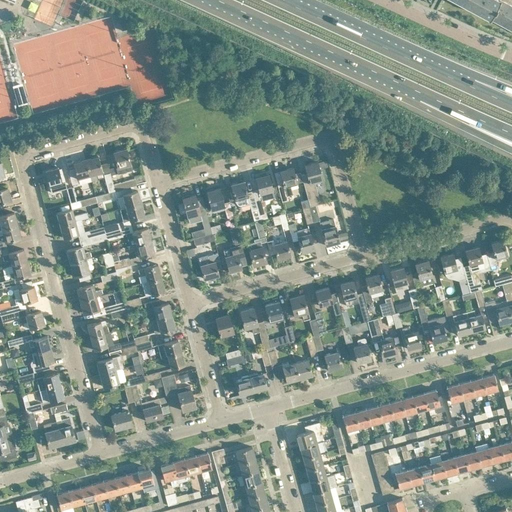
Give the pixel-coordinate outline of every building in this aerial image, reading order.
[(456,0),(511,30),(511,5),(502,0),(456,0)] [(116,168),(117,171),(117,173),(132,169),(126,148),(113,152),(118,167),(116,168)] [(99,156),(86,159),(92,181),(104,177),(104,174),(99,156)] [(92,181),(86,159),(73,163),(75,169),(79,182),(81,183),(92,181)] [(315,196),(315,182),(322,180),(317,161),(304,164),(306,173),(301,174),(310,206),(315,205),(320,203),(318,195),(315,196)] [(58,167),(45,170),(49,186),(65,182),(61,168),(58,169),(58,167)] [(293,168),(280,171),(283,183),(277,184),(282,202),(289,200),(288,196),(293,195),(290,185),(297,183),(294,174),(294,173),(293,168)] [(75,169),(68,171),(72,184),(79,182),(75,169)] [(300,172),(294,173),(294,174),(297,183),(303,182),(300,172)] [(113,184),(110,174),(110,173),(104,174),(104,177),(108,192),(110,192),(115,190),(113,184)] [(258,189),(253,191),(258,208),(266,206),(264,200),(269,199),(267,192),(272,190),(268,174),(255,178),(258,189)] [(115,190),(136,185),(134,178),(113,184),(115,190)] [(247,193),(244,181),(231,184),(235,200),(236,205),(239,206),(249,204),(251,210),(258,208),(253,191),(247,193)] [(78,185),(72,187),(76,201),(80,200),(82,199),(78,185)] [(76,201),(72,187),(66,189),(70,202),(76,201)] [(7,188),(0,189),(0,203),(11,200),(7,188)] [(223,203),(219,188),(206,191),(208,198),(207,198),(208,199),(211,210),(224,206),(228,219),(234,218),(229,202),(223,203)] [(123,195),(126,208),(141,203),(138,191),(123,195)] [(112,197),(112,196),(110,192),(108,192),(95,196),(97,201),(112,197)] [(199,209),(195,194),(189,196),(189,195),(181,197),(183,203),(182,203),(183,204),(184,204),(189,223),(201,220),(206,235),(212,233),(205,208),(199,209)] [(97,201),(95,196),(82,199),(80,200),(81,206),(97,201)] [(144,216),(141,204),(141,203),(126,208),(129,220),(144,216)] [(319,220),(315,205),(310,206),(309,207),(313,222),(319,220)] [(313,222),(309,207),(302,209),(307,224),(313,222)] [(60,226),(75,222),(82,220),(89,218),(87,213),(74,216),(71,209),(56,213),(60,226)] [(14,213),(0,216),(0,223),(0,224),(0,223),(0,229),(17,225),(14,213)] [(289,228),(285,213),(279,215),(283,230),(289,228)] [(333,219),(320,223),(326,245),(339,242),(339,240),(337,235),(337,234),(338,234),(337,232),(336,232),(333,219)] [(82,220),(75,222),(60,226),(63,238),(85,232),(82,220)] [(266,262),(260,242),(266,240),(261,220),(255,222),(259,238),(254,239),(254,242),(248,244),(254,265),(266,262)] [(120,229),(119,223),(104,226),(106,233),(120,229)] [(21,238),(17,225),(0,229),(0,249),(5,248),(4,242),(21,238)] [(106,233),(104,226),(89,231),(90,237),(106,233)] [(151,240),(148,228),(126,233),(129,246),(136,244),(151,240)] [(314,248),(309,228),(296,231),(296,232),(291,234),(293,242),(299,240),(302,252),(314,248)] [(122,237),(122,235),(120,229),(106,233),(108,240),(108,241),(122,237)] [(92,244),(108,240),(106,233),(90,237),(92,244)] [(195,246),(214,241),(212,233),(206,235),(193,239),(195,246)] [(492,251),(486,253),(489,266),(496,264),(495,258),(507,255),(503,239),(490,243),(492,251)] [(154,253),(151,240),(136,244),(139,257),(154,253)] [(246,263),(240,240),(234,241),(235,246),(223,250),(229,272),(242,268),(241,265),(246,263)] [(290,255),(286,240),(274,244),(273,240),(266,242),(270,254),(276,253),(278,258),(290,255)] [(84,253),(82,246),(66,250),(70,263),(91,257),(89,251),(84,253)] [(478,246),(465,250),(471,271),(484,267),(478,246)] [(27,262),(24,249),(7,254),(5,248),(0,249),(0,255),(2,255),(4,261),(10,259),(12,266),(27,262)] [(113,262),(113,261),(111,252),(103,254),(106,267),(114,265),(113,262)] [(465,277),(460,257),(454,259),(452,253),(440,256),(445,274),(448,277),(457,280),(465,278),(465,277)] [(207,256),(198,258),(204,279),(218,275),(214,261),(208,263),(207,256)] [(93,263),(91,257),(70,263),(74,276),(89,272),(87,264),(93,263)] [(131,266),(130,264),(128,258),(113,262),(114,265),(116,270),(131,266)] [(434,282),(428,260),(415,263),(417,272),(411,273),(414,283),(420,281),(421,286),(434,282)] [(31,275),(27,262),(12,266),(14,273),(9,274),(11,279),(11,280),(21,277),(31,275)] [(161,278),(157,264),(138,269),(140,276),(146,274),(148,281),(161,278)] [(133,272),(132,271),(131,266),(116,270),(116,272),(117,276),(133,272)] [(408,287),(403,267),(390,270),(396,291),(404,289),(408,287)] [(118,278),(117,276),(116,272),(101,276),(102,282),(118,278)] [(383,292),(378,274),(378,273),(365,277),(367,282),(365,283),(366,285),(361,286),(365,303),(372,301),(371,297),(381,294),(382,293),(383,292)] [(502,284),(511,281),(511,274),(493,280),(495,286),(502,284)] [(476,291),(471,275),(465,277),(465,278),(469,293),(473,292),(476,291)] [(0,288),(9,286),(23,283),(21,277),(11,280),(11,279),(0,281),(0,288)] [(161,278),(148,281),(142,283),(145,296),(151,294),(151,295),(165,291),(161,278)] [(357,296),(353,281),(353,280),(340,284),(345,299),(346,304),(358,301),(357,296)] [(511,320),(511,298),(510,292),(511,291),(511,281),(502,284),(506,299),(507,305),(511,320)] [(94,291),(92,284),(77,288),(80,301),(95,296),(102,294),(101,289),(94,291)] [(445,299),(441,285),(435,287),(439,301),(441,300),(445,299)] [(18,289),(13,290),(15,298),(14,298),(16,304),(37,299),(34,286),(18,290),(18,289)] [(342,313),(336,292),(330,294),(328,287),(315,291),(320,306),(332,302),(336,315),(342,313)] [(415,288),(414,288),(408,290),(412,308),(417,307),(420,306),(415,288)] [(480,290),(476,291),(473,292),(478,307),(484,305),(483,302),(480,290)] [(310,318),(303,294),(289,298),(291,305),(286,307),(289,317),(301,313),(303,320),(310,318)] [(99,309),(95,296),(80,301),(84,313),(89,312),(91,318),(110,312),(126,308),(124,302),(99,309)] [(126,308),(141,304),(140,297),(124,302),(126,308)] [(395,313),(390,297),(384,299),(389,314),(391,313),(395,313)] [(452,313),(448,298),(445,299),(441,300),(445,315),(452,313)] [(160,305),(159,299),(143,303),(145,309),(148,309),(148,311),(151,313),(155,312),(157,319),(171,315),(168,303),(160,305)] [(511,320),(507,305),(506,299),(494,302),(493,299),(483,302),(484,305),(489,322),(498,320),(499,324),(511,320)] [(283,318),(278,301),(265,304),(269,321),(283,318)] [(0,315),(14,312),(13,305),(0,308),(0,315)] [(370,320),(366,305),(360,307),(364,321),(366,321),(370,320)] [(427,320),(423,305),(420,306),(417,307),(421,322),(427,320)] [(112,318),(127,314),(126,308),(110,312),(112,318)] [(259,331),(257,322),(253,308),(240,311),(244,328),(251,326),(253,333),(259,332),(259,331)] [(44,324),(40,311),(26,315),(24,309),(14,312),(0,315),(1,321),(20,316),(21,323),(28,321),(30,328),(44,324)] [(327,332),(321,310),(314,312),(316,318),(320,333),(327,332)] [(481,314),(480,314),(475,315),(473,310),(466,312),(471,331),(484,327),(481,314)] [(402,325),(399,312),(395,313),(391,313),(395,327),(402,325)] [(471,331),(466,312),(452,315),(458,335),(471,331)] [(175,328),(171,315),(157,319),(151,321),(154,333),(175,328)] [(220,334),(220,336),(233,332),(228,315),(216,318),(219,332),(218,332),(219,334),(220,334)] [(391,337),(383,339),(378,317),(372,319),(370,320),(366,321),(372,342),(378,340),(383,355),(395,352),(391,337)] [(320,333),(316,318),(309,320),(313,335),(318,334),(320,333)] [(107,332),(104,320),(87,325),(90,337),(107,332)] [(270,347),(263,320),(257,322),(259,331),(259,332),(263,349),(266,348),(270,347)] [(441,322),(428,326),(433,342),(446,338),(444,331),(444,329),(443,329),(441,322)] [(295,340),(291,325),(284,327),(288,342),(295,340)] [(352,341),(347,326),(341,328),(345,343),(352,341)] [(408,326),(402,328),(407,349),(421,345),(417,331),(410,333),(408,326)] [(110,332),(108,333),(107,332),(90,337),(94,350),(113,345),(110,332)] [(322,349),(318,334),(313,335),(312,335),(316,351),(322,349)] [(149,342),(147,335),(134,338),(134,339),(136,345),(149,342)] [(316,351),(312,335),(306,337),(311,356),(317,355),(316,351)] [(24,342),(22,336),(7,340),(8,346),(24,342)] [(50,348),(47,336),(28,341),(30,347),(34,346),(36,352),(50,348)] [(370,359),(366,343),(364,339),(363,338),(357,339),(357,341),(358,345),(353,347),(357,362),(370,359)] [(134,339),(119,343),(120,349),(136,345),(134,339)] [(181,352),(178,339),(164,343),(157,345),(161,358),(168,356),(181,352)] [(152,346),(151,341),(149,342),(136,345),(137,350),(152,346)] [(137,351),(137,350),(136,345),(120,349),(122,355),(137,351)] [(54,361),(50,348),(36,352),(32,353),(34,359),(32,360),(30,363),(31,366),(33,373),(50,368),(48,362),(54,361)] [(227,359),(243,355),(245,354),(243,348),(225,353),(227,359)] [(270,364),(267,352),(266,348),(263,349),(259,350),(264,366),(270,364)] [(274,350),(267,352),(270,364),(271,367),(278,365),(274,350)] [(337,351),(324,355),(328,370),(341,367),(337,351)] [(185,365),(181,352),(168,356),(171,369),(185,365)] [(120,355),(97,362),(100,374),(121,368),(123,368),(120,355)] [(227,365),(244,361),(243,355),(227,359),(226,359),(227,365)] [(308,359),(295,362),(299,378),(312,375),(308,359)] [(299,378),(295,362),(282,366),(286,382),(299,378)] [(123,374),(121,368),(100,374),(104,387),(119,383),(117,376),(123,374)] [(57,372),(43,376),(36,378),(39,391),(60,385),(57,372)] [(146,381),(160,377),(161,377),(159,372),(144,376),(146,381)] [(34,379),(34,378),(32,373),(17,377),(19,383),(34,379)] [(266,387),(265,380),(263,373),(257,375),(256,373),(248,375),(252,391),(266,387)] [(196,407),(194,401),(190,385),(177,388),(172,374),(161,377),(160,377),(166,396),(177,393),(182,410),(196,407)] [(497,389),(495,380),(493,374),(481,377),(485,392),(497,389)] [(136,384),(146,381),(144,376),(144,375),(129,379),(130,386),(137,385),(136,384)] [(252,391),(248,375),(240,377),(241,379),(236,381),(239,395),(252,391)] [(485,392),(481,377),(470,380),(474,395),(485,392)] [(474,395),(470,380),(458,384),(462,399),(474,395)] [(462,399),(458,384),(446,387),(450,402),(462,399)] [(64,397),(60,385),(39,391),(42,403),(49,401),(50,401),(64,397)] [(140,399),(137,385),(130,386),(134,401),(140,399)] [(134,401),(130,386),(124,387),(128,402),(134,401)] [(435,390),(423,393),(428,408),(434,407),(436,413),(445,411),(441,396),(438,397),(435,390)] [(428,408),(423,393),(412,396),(416,412),(428,408)] [(30,406),(26,394),(22,395),(27,414),(33,412),(42,410),(40,403),(30,406)] [(416,412),(412,396),(400,399),(405,415),(416,412)] [(142,408),(146,421),(163,416),(158,398),(145,402),(146,407),(142,408)] [(405,415),(400,399),(389,403),(393,418),(405,415)] [(51,413),(67,409),(65,403),(50,407),(51,413)] [(393,418),(389,403),(377,406),(382,421),(393,418)] [(123,411),(111,414),(115,429),(132,424),(128,410),(126,405),(121,407),(123,411)] [(382,421),(377,406),(365,409),(370,424),(382,421)] [(370,424),(365,409),(354,412),(358,428),(370,424)] [(37,427),(33,412),(27,414),(31,429),(37,427)] [(358,428),(354,412),(343,415),(347,431),(358,428)] [(0,438),(12,435),(9,422),(7,423),(5,416),(0,416),(0,438)] [(69,418),(56,421),(62,443),(69,442),(69,444),(75,442),(75,440),(69,418)] [(62,443),(56,421),(43,425),(49,447),(62,443)] [(299,447),(324,440),(320,428),(319,423),(317,424),(304,427),(305,431),(306,432),(296,435),(299,447)] [(340,436),(336,424),(331,425),(334,437),(340,436)] [(16,448),(12,435),(0,438),(0,453),(2,460),(17,456),(14,448),(16,448)] [(343,447),(340,436),(334,437),(337,449),(343,447)] [(320,454),(327,452),(324,440),(299,447),(303,459),(320,454)] [(511,456),(511,444),(511,441),(499,444),(503,459),(511,456)] [(492,462),(487,447),(486,443),(475,446),(476,451),(480,466),(492,462)] [(503,459),(499,444),(487,447),(492,462),(503,459)] [(235,451),(238,463),(255,459),(252,446),(235,451)] [(225,453),(224,452),(223,447),(211,450),(213,457),(219,455),(219,454),(225,453)] [(384,456),(383,451),(371,454),(373,460),(384,456)] [(480,466),(476,451),(464,454),(468,469),(480,466)] [(212,467),(208,452),(196,456),(200,471),(212,467)] [(323,465),(320,454),(303,459),(306,470),(323,465)] [(468,469),(464,454),(453,457),(457,472),(468,469)] [(223,467),(219,455),(213,457),(217,469),(223,467)] [(200,471),(196,456),(184,459),(188,474),(200,471)] [(386,462),(384,456),(373,460),(374,465),(386,462)] [(457,472),(453,457),(441,460),(445,475),(457,472)] [(190,480),(188,474),(184,459),(172,462),(178,483),(190,480)] [(258,471),(255,459),(238,463),(241,475),(258,471)] [(445,475),(441,460),(430,464),(434,478),(445,475)] [(178,483),(172,462),(161,465),(165,480),(170,479),(172,487),(178,485),(178,483)] [(388,468),(386,462),(374,465),(376,471),(388,468)] [(434,478),(430,464),(418,467),(422,482),(434,478)] [(326,476),(323,465),(306,470),(309,481),(326,476)] [(226,479),(223,467),(217,469),(220,481),(226,479)] [(422,482),(418,467),(407,470),(411,485),(422,482)] [(138,472),(142,486),(144,492),(158,488),(153,469),(150,470),(150,468),(138,472)] [(377,477),(389,474),(388,468),(376,471),(377,477)] [(411,485),(407,470),(395,473),(399,488),(411,485)] [(262,482),(258,471),(241,475),(245,486),(262,482)] [(142,486),(138,472),(127,475),(131,489),(142,486)] [(391,480),(389,474),(377,477),(379,483),(391,480)] [(131,489),(127,475),(115,478),(119,493),(131,489)] [(330,488),(326,476),(309,481),(312,493),(330,488)] [(119,493),(115,478),(103,481),(107,496),(119,493)] [(229,491),(226,479),(220,481),(223,492),(229,491)] [(392,486),(391,480),(379,483),(381,489),(392,486)] [(107,496),(103,481),(92,484),(96,499),(107,496)] [(265,493),(262,482),(245,486),(248,498),(265,493)] [(96,499),(92,484),(80,487),(84,502),(96,499)] [(382,494),(394,491),(392,486),(381,489),(382,494)] [(84,502),(80,487),(68,490),(72,505),(84,502)] [(333,500),(330,488),(312,493),(316,504),(333,500)] [(72,505),(68,490),(56,494),(60,509),(72,505)] [(233,502),(229,491),(223,492),(227,504),(233,502)] [(268,505),(265,493),(248,498),(251,509),(268,505)] [(167,506),(177,503),(175,494),(165,496),(167,506)] [(207,505),(220,501),(218,496),(206,499),(207,505)] [(39,505),(38,499),(32,500),(31,497),(15,501),(18,511),(15,511),(35,511),(34,507),(39,505)] [(387,502),(389,511),(397,511),(405,510),(402,498),(387,502)] [(207,505),(206,499),(194,502),(196,508),(207,505)] [(334,511),(336,511),(333,500),(316,504),(317,511),(334,511)] [(149,510),(160,507),(159,502),(147,505),(149,510)] [(184,511),(196,508),(194,502),(183,505),(184,511)] [(235,511),(233,502),(227,504),(228,511),(235,511)]
